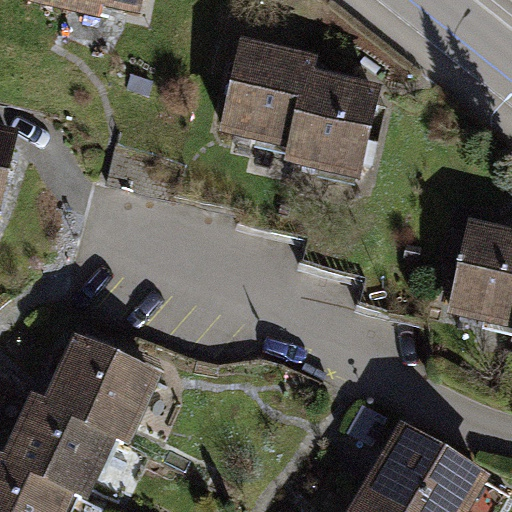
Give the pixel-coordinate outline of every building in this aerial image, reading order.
[(39,0),(66,6),(67,0),(92,0),(137,11),(139,0),(39,0)] [(239,53),(222,130),(291,145),(304,84),(308,68),(239,53)] [(376,99),(304,84),(291,145),(288,161),(360,176),(376,99)] [(0,139),(0,205),(13,142),(0,139)] [(466,253),(453,311),(511,324),(511,247),(493,243),(497,224),(453,214),(446,248),(466,253)] [(49,381),(37,405),(109,438),(120,444),(139,403),(150,379),(81,347),(62,387),(49,381)] [(79,501),(109,438),(37,405),(20,443),(7,437),(0,451),(0,463),(66,495),(79,501)] [(403,424),(361,493),(392,511),(474,511),(494,479),(403,424)] [(58,511),(66,495),(0,463),(0,511),(58,511)] [(392,511),(361,493),(350,511),(392,511)]
